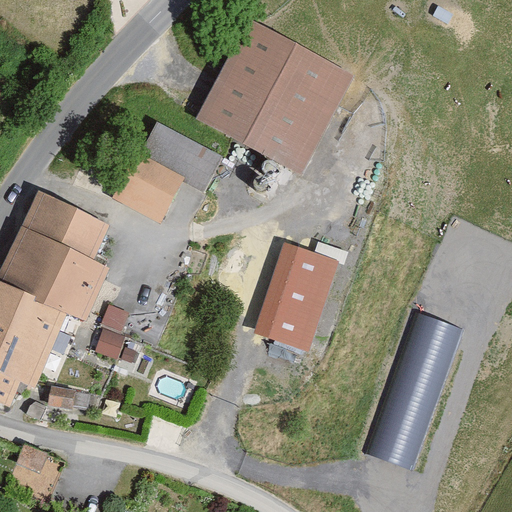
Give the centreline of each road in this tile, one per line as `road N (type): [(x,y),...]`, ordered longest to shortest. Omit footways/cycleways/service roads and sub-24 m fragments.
road 1 (unclassified): [(279,511),(205,475),(0,424)]
road 2 (tertiary): [(0,205),(42,140),(165,0)]
